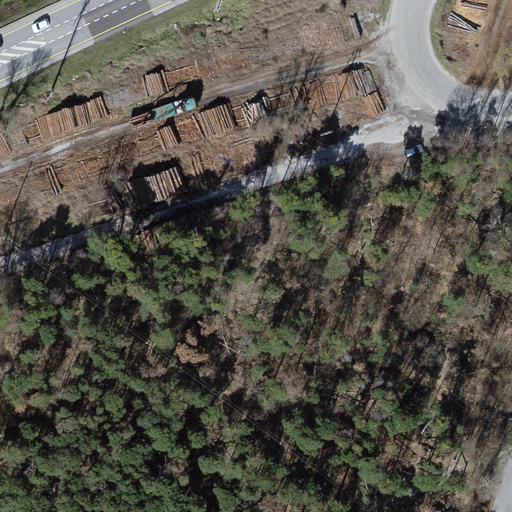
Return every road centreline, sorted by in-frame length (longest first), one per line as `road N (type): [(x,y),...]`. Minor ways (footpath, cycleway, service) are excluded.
road 1 (track): [(425,85),(341,156),(0,269)]
road 2 (track): [(405,42),(140,117),(0,169)]
road 3 (primary): [(129,0),(0,59)]
